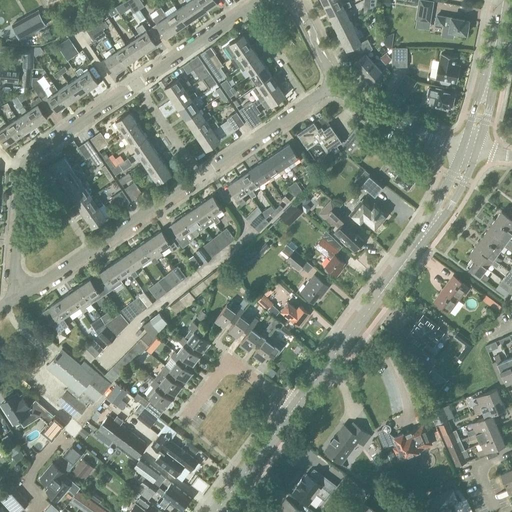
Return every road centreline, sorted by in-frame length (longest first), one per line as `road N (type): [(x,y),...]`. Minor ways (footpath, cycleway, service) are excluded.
road 1 (residential): [(12,301),(18,182),(27,160),(263,0)]
road 2 (residential): [(12,301),(335,85)]
road 3 (tertiary): [(294,411),(428,232),(470,150)]
road 4 (tertiary): [(470,150),(505,0)]
road 5 (residential): [(470,150),(374,117),(335,85)]
road 6 (residential): [(294,411),(230,366),(184,417)]
road 7 (tertiary): [(217,511),(294,411)]
